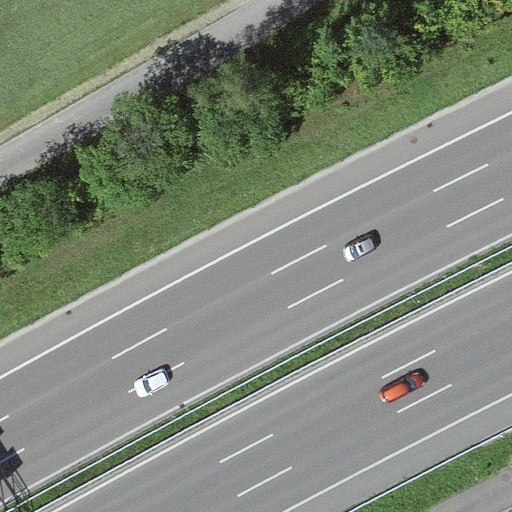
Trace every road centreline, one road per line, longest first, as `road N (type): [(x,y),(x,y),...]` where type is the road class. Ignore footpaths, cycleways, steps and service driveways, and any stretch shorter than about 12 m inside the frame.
road 1 (motorway): [(511,176),(0,444)]
road 2 (motorway): [(172,511),(511,337)]
road 3 (unclassified): [(0,167),(285,0)]
road 4 (unknown): [(234,0),(0,132)]
